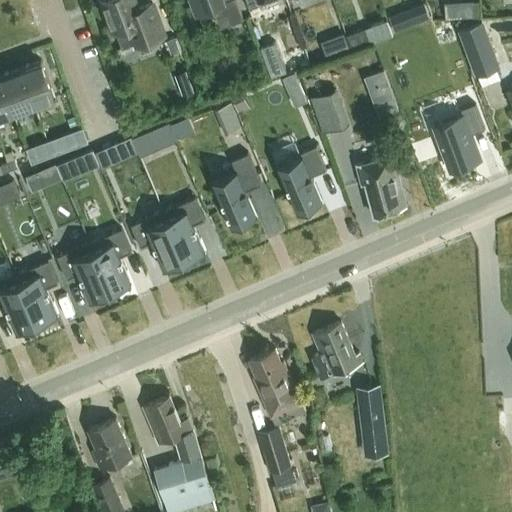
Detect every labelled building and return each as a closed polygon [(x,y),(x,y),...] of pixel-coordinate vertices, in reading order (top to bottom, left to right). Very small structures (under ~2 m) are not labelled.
[(164,33),(152,3),(138,8),(134,0),(99,0),(111,31),(116,29),(122,47),(135,43),(135,44),(164,33)] [(243,19),(236,0),(225,0),(224,1),(223,0),(193,0),(197,10),(212,5),(217,17),(227,13),(231,24),(243,19)] [(472,0),(463,0),(464,15),(474,14),(472,0)] [(406,9),(388,16),(394,32),(412,25),(406,9)] [(480,21),(458,29),(476,76),(497,68),(480,21)] [(363,29),(347,35),(352,50),(369,44),(363,29)] [(178,37),(166,41),(171,56),(183,52),(178,37)] [(20,67),(34,105),(55,97),(41,59),(20,67)] [(277,59),(265,63),(270,78),(282,73),(277,59)] [(0,74),(0,76),(13,112),(34,105),(20,67),(0,74)] [(384,68),(365,75),(372,95),(391,88),(384,68)] [(294,71),(282,76),(289,91),(301,86),(294,71)] [(0,117),(13,112),(0,76),(0,117)] [(336,88),(312,96),(324,130),(347,122),(336,88)] [(459,113),(431,125),(451,171),(481,158),(469,129),(488,122),(479,97),(456,105),(459,113)] [(244,99),(235,103),(238,110),(247,106),(244,99)] [(145,131),(132,137),(140,155),(153,149),(145,131)] [(62,133),(47,139),(52,153),(67,147),(62,133)] [(39,158),(52,153),(47,139),(34,144),(39,158)] [(102,167),(118,161),(110,144),(95,151),(102,167)] [(301,154),(277,164),(297,211),(322,200),(312,175),(327,168),(316,144),(300,151),(301,154)] [(236,169),(212,179),(232,225),(257,214),(246,190),(262,183),(248,152),(231,159),(236,169)] [(374,214),(407,205),(393,155),(356,164),(362,184),(365,183),(374,214)] [(73,157),(57,163),(64,179),(80,172),(73,157)] [(15,159),(8,161),(11,169),(18,166),(15,159)] [(11,169),(8,161),(1,164),(3,171),(11,169)] [(37,170),(26,175),(33,189),(43,185),(37,170)] [(195,196),(163,210),(184,259),(205,250),(194,224),(205,219),(195,196)] [(184,259),(163,210),(131,223),(141,246),(152,241),(163,268),(184,259)] [(122,227),(90,241),(111,290),(131,282),(120,255),(131,250),(122,227)] [(111,290),(90,241),(57,255),(67,278),(79,273),(90,299),(111,290)] [(48,259),(16,273),(37,322),(58,313),(46,287),(58,282),(48,259)] [(37,322),(16,273),(0,279),(0,306),(5,304),(16,331),(37,322)] [(328,374),(364,360),(360,351),(355,353),(342,320),(313,332),(321,353),(313,356),(321,378),(328,374)] [(275,348),(249,359),(256,375),(255,376),(272,416),(302,403),(283,360),(280,361),(275,348)] [(169,511),(215,497),(192,424),(189,417),(181,420),(170,394),(143,405),(159,443),(175,436),(182,459),(155,467),(169,511)] [(362,428),(385,425),(382,398),(359,400),(362,428)] [(100,467),(132,453),(116,416),(88,428),(96,446),(92,448),(100,467)] [(277,485),(296,480),(280,423),(258,429),(269,470),(272,469),(277,485)] [(103,511),(126,511),(111,476),(92,484),(103,511)] [(314,511),(331,511),(329,499),(313,501),(314,511)]
